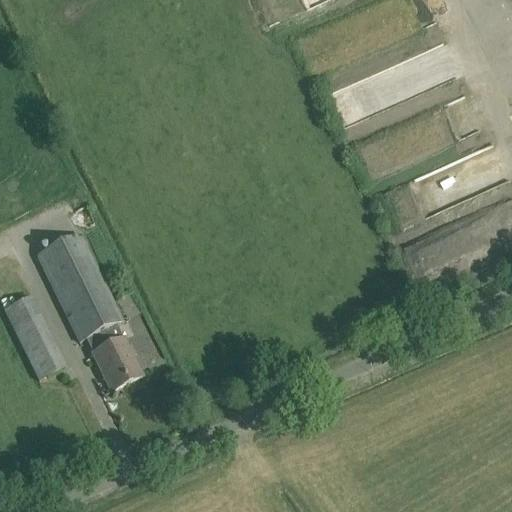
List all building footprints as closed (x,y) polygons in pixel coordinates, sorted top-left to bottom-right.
[(308,23),(318,60),(356,50),(347,13),(308,23)] [(355,81),(365,111),(451,81),(441,51),(355,81)] [(488,143),(391,193),(404,219),(502,168),(488,143)] [(381,164),(401,153),(395,144),(376,155),(381,164)] [(8,194),(0,198),(0,208),(4,217),(16,212),(8,194)] [(73,198),(59,202),(64,217),(78,213),(73,198)] [(121,340),(115,328),(122,324),(79,238),(35,259),(79,346),(85,342),(92,355),(91,355),(111,395),(142,380),(131,358),(135,356),(131,348),(127,350),(122,340),(121,340)] [(38,383),(63,371),(29,300),(3,313),(38,383)]
